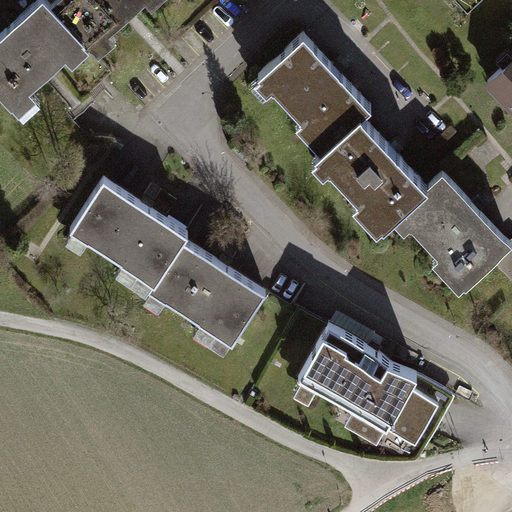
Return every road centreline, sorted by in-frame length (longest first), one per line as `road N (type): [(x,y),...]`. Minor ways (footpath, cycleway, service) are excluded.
road 1 (residential): [(511,398),(448,343),(328,272),(171,112),(292,0)]
road 2 (track): [(391,482),(297,443),(122,351),(0,321)]
road 3 (track): [(465,456),(391,482),(355,511)]
